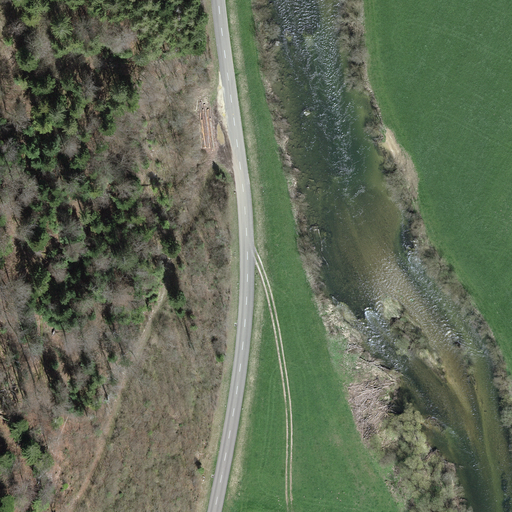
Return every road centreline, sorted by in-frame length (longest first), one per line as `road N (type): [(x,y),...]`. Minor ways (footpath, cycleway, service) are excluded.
road 1 (secondary): [(214,511),(246,291),(244,200),(219,0)]
road 2 (track): [(72,511),(150,348),(200,167),(234,123)]
road 3 (track): [(289,511),(285,368),(246,229)]
